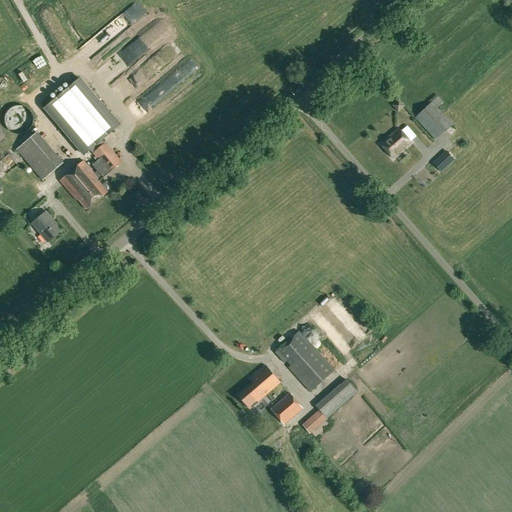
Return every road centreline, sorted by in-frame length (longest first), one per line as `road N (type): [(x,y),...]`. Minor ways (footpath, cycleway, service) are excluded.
road 1 (unclassified): [(0,345),(294,95)]
road 2 (unclassified): [(511,340),(294,95)]
road 3 (unclassified): [(294,95),(408,0)]
